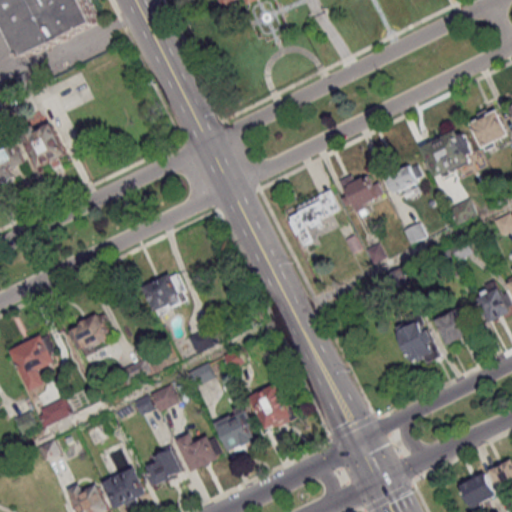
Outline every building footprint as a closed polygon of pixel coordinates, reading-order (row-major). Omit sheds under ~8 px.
[(1,0),(92,0),(102,19),(29,55),(1,0)] [(262,0),(250,6),(246,0),(237,0),(239,3),(225,10),(219,0),(262,0)] [(31,71),(40,87),(25,95),(17,79),(31,71)] [(473,125),(485,149),(487,149),(489,152),(499,147),(497,144),(511,136),(511,134),(500,111),(491,116),(489,111),(480,115),(482,120),(473,125)] [(23,133),(40,170),(51,165),(54,169),(62,166),(59,160),(68,155),(54,125),(38,132),(36,127),(23,133)] [(459,132),(461,137),(467,135),(470,141),(471,142),(473,144),(473,146),(473,148),(477,155),(472,157),(475,163),(455,173),(454,171),(440,179),(425,149),(428,148),(426,144),(448,133),(450,136),(459,132)] [(0,181),(2,186),(16,180),(13,172),(27,165),(15,139),(1,146),(0,144),(0,181)] [(389,178),(397,194),(405,190),(406,191),(412,188),(411,187),(420,182),(412,166),(389,178)] [(342,183),(355,177),(358,183),(366,179),(367,181),(370,179),(379,197),(378,198),(379,200),(367,206),(369,210),(362,214),(357,204),(349,207),(346,200),(350,198),(351,197),(351,196),(351,195),(350,192),(347,193),(342,183)] [(333,190),(337,197),(335,197),(342,211),(324,220),(326,224),(316,230),(314,226),(309,229),(316,242),(307,246),(302,236),(301,236),(294,223),(295,223),(293,219),(302,215),(298,208),(333,190)] [(472,200),(479,214),(460,225),(452,211),(472,200)] [(511,215),(511,233),(504,238),(496,223),(511,215)] [(407,232),(414,246),(430,238),(422,224),(407,232)] [(357,236),(365,250),(355,255),(348,242),(357,236)] [(453,246),(460,261),(476,254),(468,238),(453,246)] [(382,244),(390,259),(376,266),(369,251),(382,244)] [(439,252),(446,266),(458,260),(451,246),(439,252)] [(391,275),(398,288),(409,283),(403,269),(391,275)] [(146,289),(159,316),(190,301),(186,293),(188,292),(180,275),(174,277),(173,276),(146,289)] [(479,298),(493,325),(511,315),(511,310),(498,281),(488,286),(491,292),(479,298)] [(439,322),(451,347),(479,334),(466,309),(439,322)] [(398,330),(408,325),(410,329),(414,327),(410,318),(421,312),(444,357),(430,364),(427,357),(416,363),(398,330)] [(80,327),(81,329),(73,333),(82,351),(92,345),(94,348),(114,338),(106,321),(104,322),(101,316),(80,327)] [(191,338),(199,355),(221,344),(213,327),(191,338)] [(13,353),(33,392),(48,385),(42,372),(58,364),(44,337),(13,353)] [(226,357),(234,371),(249,363),(242,350),(226,357)] [(123,372),(131,387),(155,374),(148,359),(123,372)] [(192,373),(199,388),(218,379),(211,364),(192,373)] [(154,396),(162,414),(182,404),(173,386),(154,396)] [(253,398),(266,424),(262,426),(266,435),(294,422),(295,423),(302,420),(289,394),(285,396),(280,386),(253,398)] [(137,403),(144,417),(158,410),(152,396),(137,403)] [(42,417),(47,428),(76,415),(68,399),(44,411),(46,415),(42,417)] [(218,425),(232,453),(236,451),(237,453),(257,443),(256,441),(258,440),(252,429),(257,426),(250,412),(248,413),(245,407),(237,411),(240,417),(235,420),(234,418),(218,425)] [(19,420),(27,436),(40,430),(32,414),(19,420)] [(181,442),(196,474),(223,461),(211,438),(198,445),(192,434),(182,439),(183,441),(181,442)] [(42,448),(49,462),(64,455),(57,441),(42,448)] [(170,452),(182,476),(175,479),(176,481),(171,483),(170,482),(160,487),(160,486),(154,488),(149,477),(153,475),(149,468),(159,463),(157,458),(170,452)] [(511,462),(511,491),(504,495),(493,472),(511,462)] [(106,485),(119,511),(150,496),(137,470),(116,481),(114,477),(106,481),(108,484),(106,485)] [(488,474),(499,496),(483,504),(486,510),(482,511),(477,511),(476,509),(474,510),(463,487),(488,474)] [(71,492),(75,499),(74,500),(80,511),(112,511),(100,486),(86,493),(83,487),(71,492)]
